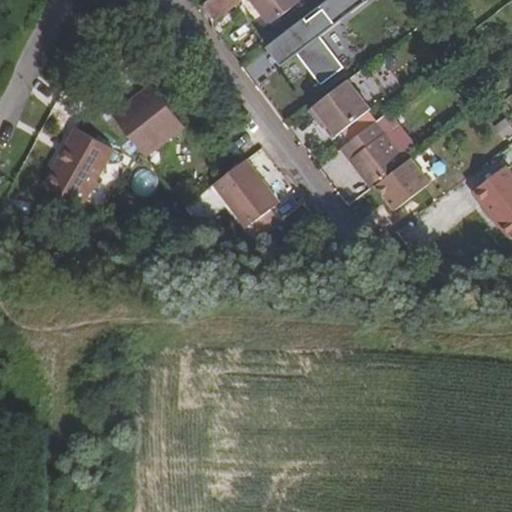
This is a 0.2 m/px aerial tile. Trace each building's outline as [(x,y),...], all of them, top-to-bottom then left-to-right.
[(208,0),(200,6),(212,21),(240,0),(250,0),(270,25),(301,0),(208,0)] [(359,5),(355,0),(326,0),(258,53),(273,72),(291,58),(313,87),(335,70),(313,41),(359,5)] [(430,17),(416,0),(387,0),(390,3),(388,5),(410,32),(430,17)] [(129,53),(111,30),(99,39),(117,62),(129,53)] [(370,64),(389,49),(379,36),(360,51),(370,64)] [(483,89),(468,71),(459,78),(473,96),(483,89)] [(337,136),(371,109),(349,80),(310,110),(320,122),(324,119),(337,136)] [(152,83),(112,113),(146,157),(186,126),(152,83)] [(419,149),(390,111),(376,122),(405,160),(419,149)] [(495,124),(503,138),(511,132),(511,121),(509,116),(495,124)] [(405,160),(376,122),(343,147),(352,158),(350,160),(372,188),(377,184),(406,162),(405,160)] [(114,148),(76,127),(45,183),(82,204),(114,148)] [(431,183),(412,157),(406,162),(377,184),(396,210),(431,183)] [(224,176),(214,184),(248,227),(250,226),(271,210),(280,202),(247,159),(224,176)] [(511,171),(507,166),(474,192),(493,217),(495,215),(511,237),(511,171)] [(271,210),(250,226),(259,237),(280,221),(271,210)]
